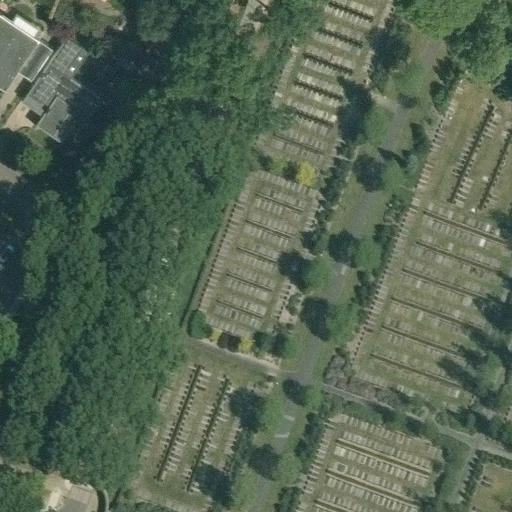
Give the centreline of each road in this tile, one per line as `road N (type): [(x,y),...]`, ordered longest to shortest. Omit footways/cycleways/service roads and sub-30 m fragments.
road 1 (residential): [(78,511),(255,0)]
road 2 (residential): [(0,177),(32,200),(85,188),(192,0)]
road 3 (unknown): [(464,450),(301,377)]
road 4 (unknown): [(511,315),(464,450)]
